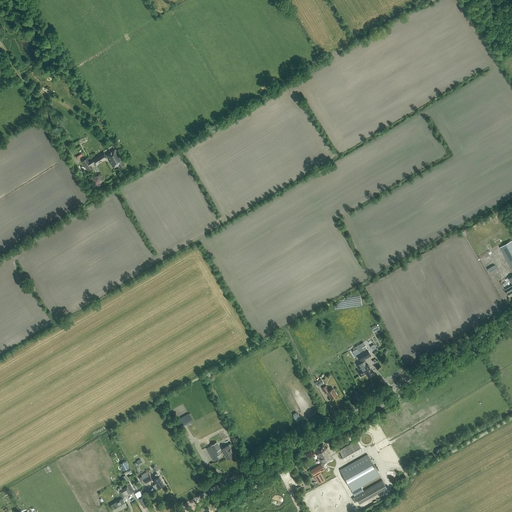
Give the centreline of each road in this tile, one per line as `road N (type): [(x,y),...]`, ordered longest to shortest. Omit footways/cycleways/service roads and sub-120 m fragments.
road 1 (secondary): [(177,511),(511,320)]
road 2 (track): [(0,44),(26,82),(103,129),(131,170)]
